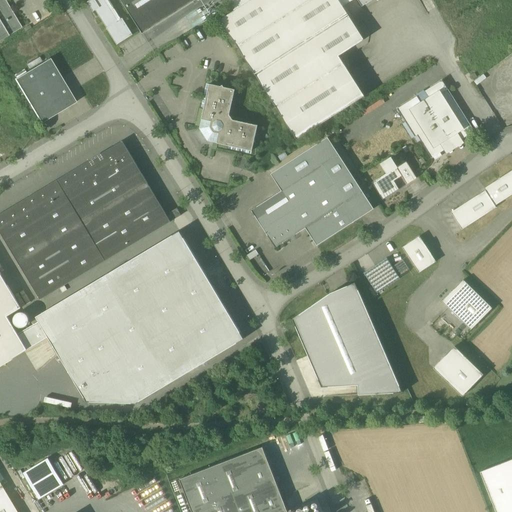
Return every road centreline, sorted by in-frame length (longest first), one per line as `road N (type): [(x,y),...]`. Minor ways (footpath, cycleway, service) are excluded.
road 1 (residential): [(259,307),(133,102)]
road 2 (residential): [(344,511),(259,307)]
road 3 (residential): [(259,307),(421,203)]
road 4 (residential): [(133,102),(0,180)]
road 5 (residential): [(133,102),(69,0)]
